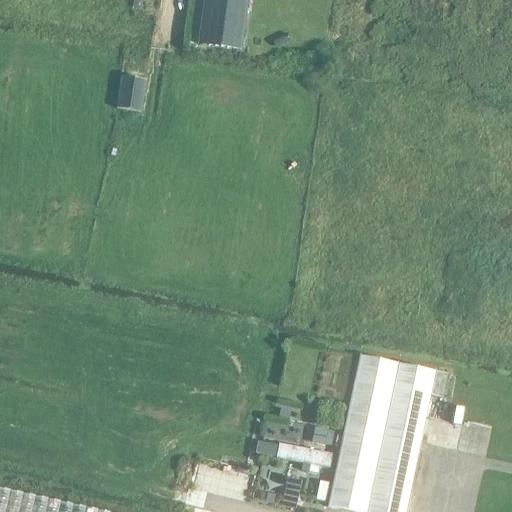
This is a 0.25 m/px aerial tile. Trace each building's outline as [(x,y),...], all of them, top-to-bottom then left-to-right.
[(205,0),(205,3),(199,46),(239,51),(245,0),(205,0)] [(145,81),(121,77),(116,109),(140,113),(145,81)] [(359,357),(327,508),(345,511),(406,511),(435,373),(359,357)] [(256,443),(254,454),(328,467),(331,454),(280,445),(280,447),(256,443)] [(282,504),(296,507),(300,486),(286,483),(282,504)] [(0,511),(101,511),(0,489),(0,511)]
